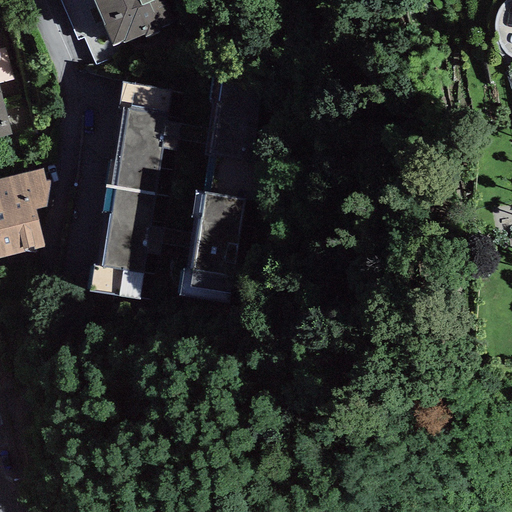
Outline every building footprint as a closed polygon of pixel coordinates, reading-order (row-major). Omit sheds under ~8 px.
[(168,0),(92,0),(112,47),(177,21),(168,0)] [(218,81),(202,193),(253,200),(269,88),(218,81)] [(0,96),(0,138),(10,136),(0,96)] [(183,115),(127,105),(99,267),(156,277),(183,115)] [(42,168),(0,179),(0,257),(44,246),(34,210),(55,204),(46,168),(42,168)] [(194,192),(178,295),(237,304),(253,200),(202,193),(194,192)]
